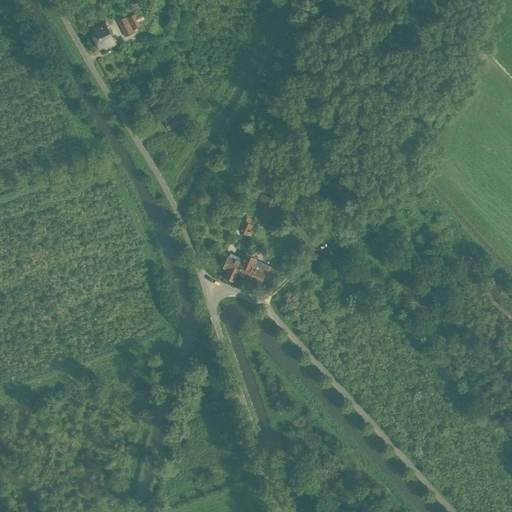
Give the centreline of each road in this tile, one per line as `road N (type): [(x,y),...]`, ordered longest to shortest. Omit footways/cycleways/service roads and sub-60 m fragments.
road 1 (unclassified): [(451,511),(260,303),(236,291),(208,292)]
road 2 (unclassified): [(208,292),(155,173),(53,0)]
road 3 (unclassified): [(276,511),(208,292)]
